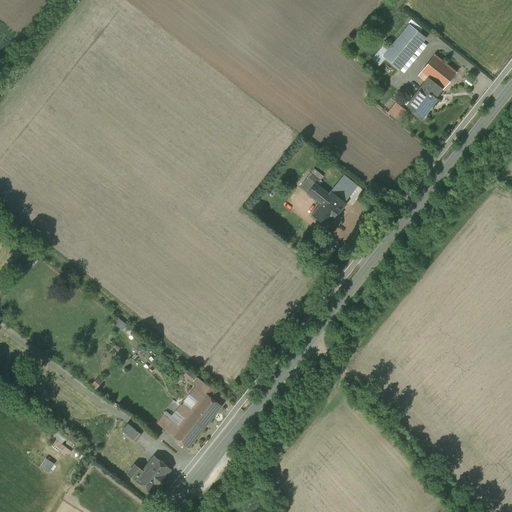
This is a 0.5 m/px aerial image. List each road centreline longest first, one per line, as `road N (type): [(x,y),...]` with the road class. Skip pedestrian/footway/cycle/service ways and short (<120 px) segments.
road 1 (tertiary): [(172,511),(511,86)]
road 2 (track): [(312,338),(463,511)]
